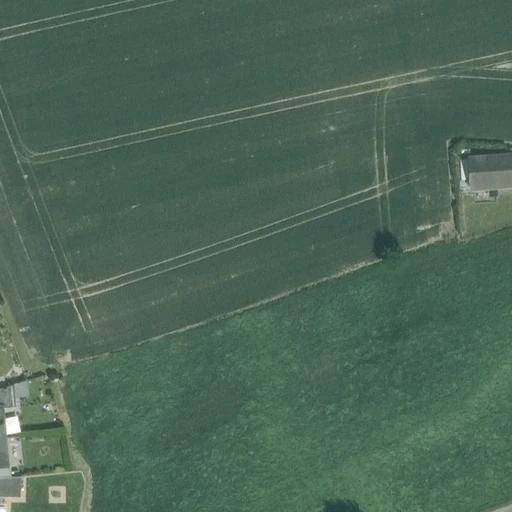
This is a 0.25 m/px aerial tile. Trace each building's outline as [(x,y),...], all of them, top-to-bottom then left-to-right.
[(511,155),(469,160),(470,190),(511,186),(511,155)] [(14,386),(0,390),(0,409),(1,409),(1,410),(16,408),(14,386)] [(10,467),(0,467),(0,479),(11,478),(10,467)] [(79,475),(67,478),(70,491),(83,488),(79,475)] [(0,479),(0,498),(20,499),(21,478),(0,479)]
